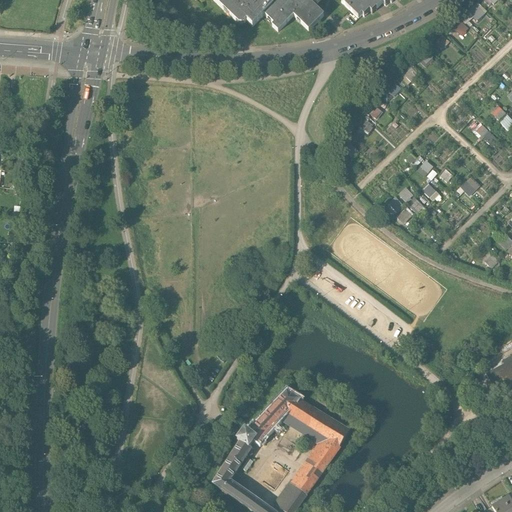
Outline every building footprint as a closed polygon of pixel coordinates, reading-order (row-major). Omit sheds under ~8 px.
[(241,0),(214,0),(236,22),(240,19),(244,24),(246,21),(253,27),(264,15),(274,5),(268,0),(245,0),(245,1),(244,2),(241,0)] [(323,16),(308,1),(307,0),(284,0),(280,4),(277,2),(276,3),(274,5),(264,15),(274,25),(272,27),(278,32),(293,16),(308,31),(323,16)] [(343,0),(341,3),(358,20),(361,16),(364,18),(369,12),(372,14),(375,10),(376,11),(379,7),(382,4),(385,7),(390,2),(391,3),(394,0),(343,0)] [(467,11),(476,20),(483,13),(474,3),(467,11)] [(451,27),(459,36),(468,28),(459,19),(451,27)] [(435,40),(440,48),(447,44),(442,36),(435,40)] [(426,52),(421,55),(426,61),(431,57),(426,52)] [(409,68),(399,77),(406,84),(416,75),(409,68)] [(387,92),(393,97),(400,89),(394,84),(387,92)] [(375,106),(368,114),(374,119),(381,112),(375,106)] [(506,132),(511,126),(511,122),(498,106),(489,113),(506,132)] [(363,121),(359,128),(367,132),(371,124),(363,121)] [(471,132),(479,139),(487,131),(478,123),(471,132)] [(423,178),(431,168),(423,161),(415,171),(423,178)] [(445,169),(439,176),(446,182),(452,176),(445,169)] [(425,176),(430,180),(436,174),(431,170),(425,176)] [(469,178),(459,188),(467,197),(477,187),(469,178)] [(427,198),(434,191),(427,183),(420,190),(427,198)] [(404,187),(396,194),(405,203),(412,196),(404,187)] [(395,212),(403,205),(394,196),(386,203),(395,212)] [(409,208),(415,214),(422,206),(415,200),(409,208)] [(412,218),(402,209),(395,217),(404,226),(412,218)] [(504,363),(487,373),(510,415),(511,414),(511,354),(502,360),(504,363)] [(246,450),(253,440),(258,444),(278,421),(297,400),(286,393),(247,434),(241,431),(239,434),(234,441),(239,444),(209,485),(247,511),(268,511),(227,483),(249,452),(246,450)] [(347,433),(297,400),(278,421),(318,446),(291,484),(290,483),(273,507),(279,511),(295,511),(339,451),(336,449),(347,433)] [(511,511),(511,497),(499,505),(503,511),(511,511)]
